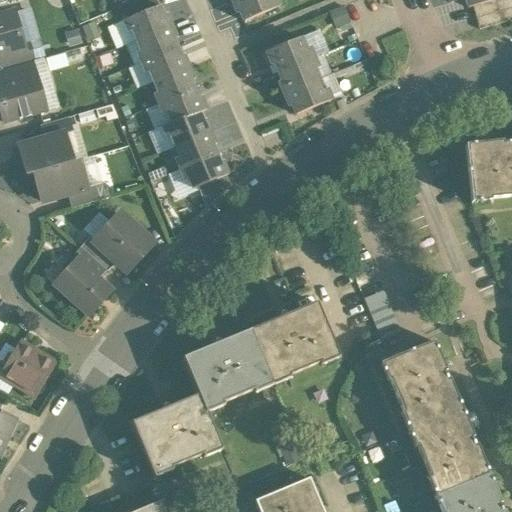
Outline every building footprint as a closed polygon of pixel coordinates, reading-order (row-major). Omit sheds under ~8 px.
[(236,0),(231,2),(236,14),(239,13),(243,23),(278,8),(275,0),(236,0)] [(447,0),(449,3),(461,0),(463,0),(466,9),(471,8),(494,1),(499,0),(447,0)] [(511,0),(499,0),(494,1),(498,13),(511,8),(511,0)] [(494,1),(471,8),(475,19),(497,13),(498,13),(494,1)] [(158,7),(123,21),(128,33),(131,31),(136,42),(170,28),(165,15),(162,16),(158,7)] [(511,8),(498,13),(501,24),(511,21),(511,8)] [(497,13),(475,19),(478,31),(501,24),(498,13),(497,13)] [(13,14),(0,17),(0,55),(23,49),(22,47),(13,14)] [(170,28),(136,42),(140,52),(136,54),(141,64),(176,50),(172,41),(175,40),(170,28)] [(299,39),(265,53),(271,67),(274,66),(277,74),(312,59),(308,49),(304,50),(299,39)] [(23,49),(0,55),(0,65),(2,71),(28,64),(34,62),(29,45),(22,47),(23,49)] [(176,50),(141,64),(145,74),(148,73),(153,84),(188,69),(183,58),(180,60),(176,50)] [(312,59),(277,74),(281,82),(278,83),(283,96),(317,81),(313,71),(317,70),(312,59)] [(2,71),(0,71),(0,86),(32,77),(28,64),(2,71)] [(188,69),(153,84),(157,94),(154,95),(158,106),(193,91),(189,83),(193,81),(188,69)] [(0,86),(0,113),(3,124),(44,112),(34,77),(32,77),(0,86)] [(317,81),(283,96),(288,108),(291,107),(295,116),(330,101),(325,90),(321,92),(317,81)] [(193,91),(158,106),(162,116),(166,114),(170,125),(197,114),(205,111),(200,99),(197,100),(193,91)] [(170,125),(161,129),(166,140),(170,138),(174,148),(208,134),(203,122),(200,123),(197,114),(170,125)] [(66,120),(43,126),(46,140),(63,135),(64,136),(70,134),(66,120)] [(208,134),(174,148),(178,158),(175,160),(179,170),(215,156),(211,147),(214,146),(208,134)] [(46,140),(19,147),(27,176),(34,174),(71,164),(64,136),(63,135),(46,140)] [(510,146),(501,147),(501,143),(464,147),(470,205),(489,203),(489,201),(511,198),(511,141),(510,142),(510,146)] [(215,156),(179,170),(184,181),(187,179),(192,191),(197,189),(225,177),(227,176),(221,163),(218,164),(215,156)] [(71,164),(34,174),(42,203),(69,195),(86,191),(86,189),(78,162),(71,164)] [(225,177),(197,189),(205,209),(229,188),(225,177)] [(86,191),(69,195),(73,209),(97,202),(92,187),(86,189),(86,191)] [(337,195),(327,199),(333,212),(342,207),(337,195)] [(152,246),(118,215),(94,242),(93,243),(115,263),(127,273),(152,246)] [(115,263),(93,243),(94,242),(90,238),(80,249),(107,273),(115,263)] [(107,273),(80,249),(71,259),(75,263),(76,262),(98,282),(107,273)] [(98,282),(76,262),(75,263),(55,286),(88,316),(109,292),(98,282)] [(364,301),(382,345),(400,338),(382,294),(364,301)] [(286,317),(286,319),(279,322),(278,320),(249,332),(272,387),(290,379),(289,377),(319,365),(320,367),(339,359),(316,304),(286,317)] [(220,344),(220,346),(213,349),(212,347),(212,348),(182,360),(197,397),(198,396),(205,414),(206,414),(223,407),(223,405),(253,392),(253,394),(272,387),(249,332),(220,344)] [(433,343),(379,365),(386,383),(388,382),(401,414),(400,415),(400,416),(406,413),(413,429),(460,410),(448,381),(444,382),(441,374),(445,373),(433,343)] [(20,344),(12,358),(9,356),(0,370),(0,371),(16,381),(13,385),(33,397),(53,364),(20,344)] [(168,409),(169,411),(162,414),(161,412),(160,412),(131,425),(154,479),(172,472),(171,469),(202,457),(202,459),(221,451),(206,414),(205,414),(198,396),(197,397),(168,409)] [(460,410),(413,429),(420,445),(414,448),(414,449),(416,448),(429,480),(427,481),(434,498),(487,476),(475,447),(472,448),(468,440),(472,439),(460,410)] [(0,454),(15,421),(0,414),(0,454)] [(487,476),(434,498),(440,511),(498,511),(496,506),(500,505),(487,476)] [(309,480),(254,503),(258,511),(320,511),(321,510),(309,480)] [(166,511),(162,502),(137,511),(166,511)]
